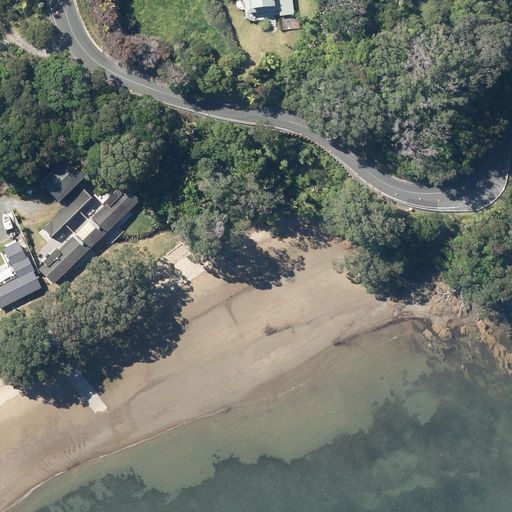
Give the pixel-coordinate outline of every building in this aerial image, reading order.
[(295,14),(292,0),(243,0),(246,16),(268,12),(277,11),(278,17),(295,14)] [(37,185),(60,206),(85,179),(62,157),(37,185)] [(42,230),(52,240),(93,200),(83,190),(42,230)] [(107,207),(59,254),(55,250),(42,263),(46,267),(40,273),(54,288),(131,211),(113,192),(103,203),(107,207)] [(3,252),(18,281),(33,273),(18,244),(3,252)] [(0,289),(0,310),(1,311),(42,290),(33,273),(18,281),(0,289)]
